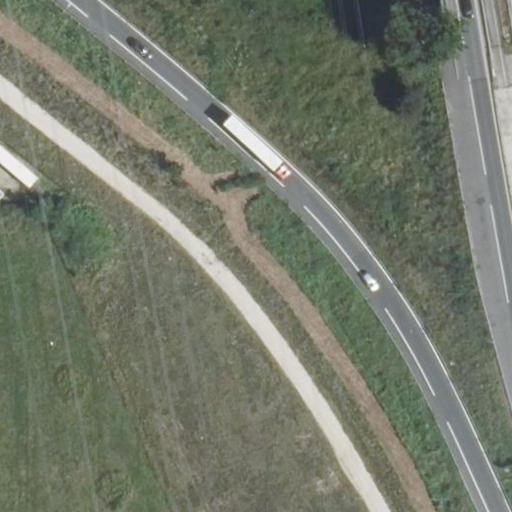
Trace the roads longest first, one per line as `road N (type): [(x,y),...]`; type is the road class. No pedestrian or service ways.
road 1 (primary): [(72,0),(245,139),(356,251),(418,343),(499,511)]
road 2 (primary): [(472,0),(511,223)]
